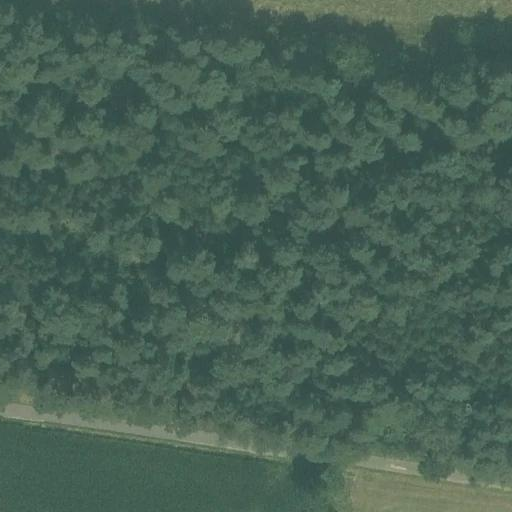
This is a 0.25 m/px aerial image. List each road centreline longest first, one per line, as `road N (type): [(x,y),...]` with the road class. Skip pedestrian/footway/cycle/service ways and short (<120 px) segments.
road 1 (residential): [(0,405),(511,477)]
road 2 (track): [(10,0),(511,32)]
